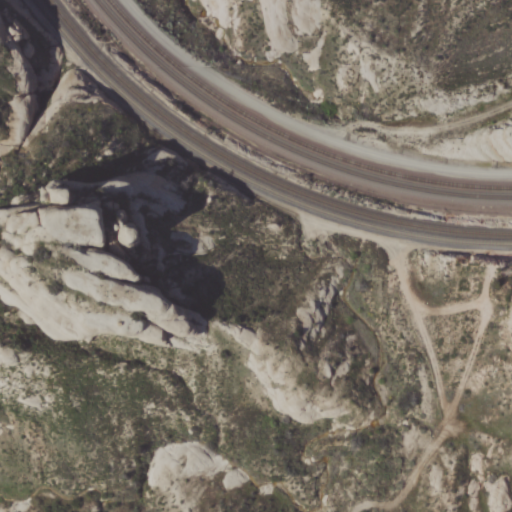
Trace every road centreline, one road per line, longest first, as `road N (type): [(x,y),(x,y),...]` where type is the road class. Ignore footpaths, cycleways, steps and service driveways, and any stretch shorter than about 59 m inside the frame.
road 1 (track): [(511,175),(400,165),(329,141),(254,106),(157,38),(126,0)]
road 2 (track): [(392,240),(446,416),(391,504),(357,504),(351,511)]
road 3 (track): [(511,251),(392,240),(322,222),(228,178)]
road 4 (track): [(511,101),(446,127),(397,131),(366,121),(329,141)]
